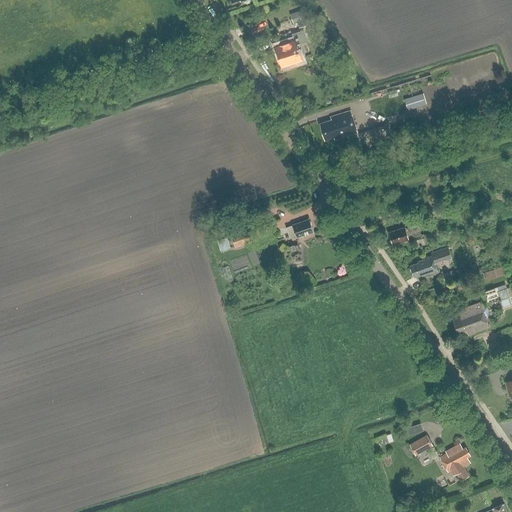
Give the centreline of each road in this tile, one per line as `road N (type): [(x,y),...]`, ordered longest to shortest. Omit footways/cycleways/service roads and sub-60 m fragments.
road 1 (unclassified): [(511,463),(194,0)]
road 2 (track): [(329,176),(511,119)]
